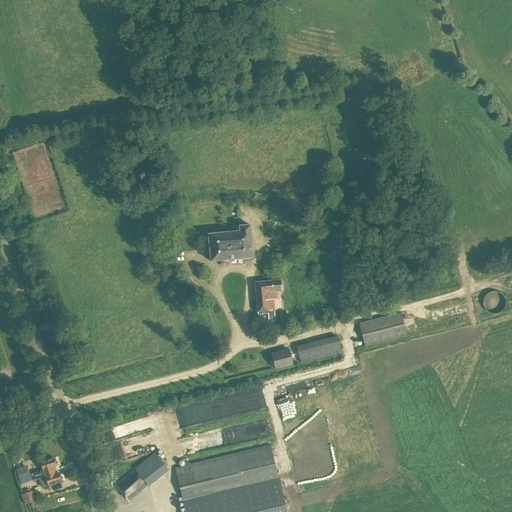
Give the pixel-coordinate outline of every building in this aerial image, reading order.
[(240,231),(229,232),(208,234),(211,262),(232,259),(253,257),(249,226),(240,226),(240,231)] [(353,270),(350,254),(340,256),(344,272),(353,270)] [(279,280),(255,283),(258,313),(259,313),(259,321),(275,320),(274,310),(275,310),(273,299),(276,299),(276,291),(280,291),(279,280)] [(503,297),(500,294),(496,292),(492,292),(489,293),(487,294),(485,297),(483,299),(483,302),(483,305),(484,309),(487,312),(491,314),(494,314),(499,313),(502,311),(504,308),(505,304),(505,300),(503,297)] [(453,300),(440,301),(441,314),(454,313),(453,300)] [(359,349),(407,336),(399,312),(359,323),(362,338),(356,339),(359,349)] [(321,358),(322,359),(328,358),(328,359),(346,353),(341,337),(338,338),(337,336),(296,347),(297,351),(296,351),(299,362),(300,362),(300,364),(321,358)] [(271,354),(269,355),(272,368),(275,367),(276,370),(293,366),(289,350),(271,354)] [(166,432),(174,435),(181,416),(173,413),(166,432)] [(285,511),(270,445),(175,467),(185,511),(285,511)] [(20,460),(21,457),(19,453),(14,452),(10,455),(9,458),(11,462),(16,463),(20,460)] [(38,472),(33,473),(34,477),(54,470),(53,467),(56,466),(53,458),(40,462),(43,470),(38,472)] [(31,479),(27,467),(16,471),(20,483),(31,479)] [(128,502),(148,486),(134,469),(115,485),(128,502)] [(56,474),(54,470),(34,477),(36,481),(45,478),(48,486),(61,481),(58,473),(56,474)] [(21,495),(24,505),(35,501),(32,491),(21,495)]
